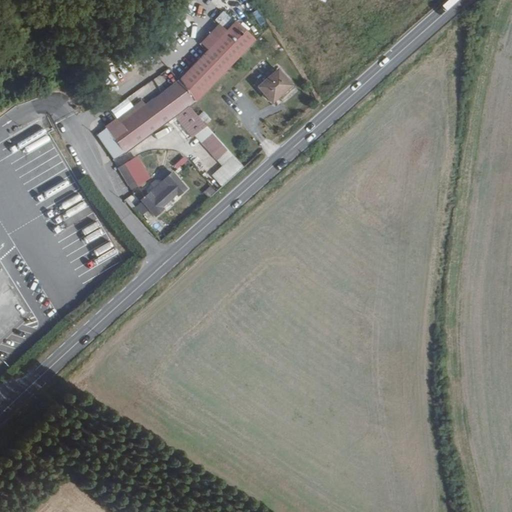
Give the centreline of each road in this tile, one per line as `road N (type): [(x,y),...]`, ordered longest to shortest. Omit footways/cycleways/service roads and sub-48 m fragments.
road 1 (primary): [(163,263),(458,0)]
road 2 (residential): [(163,263),(73,126),(191,42)]
road 3 (primary): [(0,415),(163,263)]
